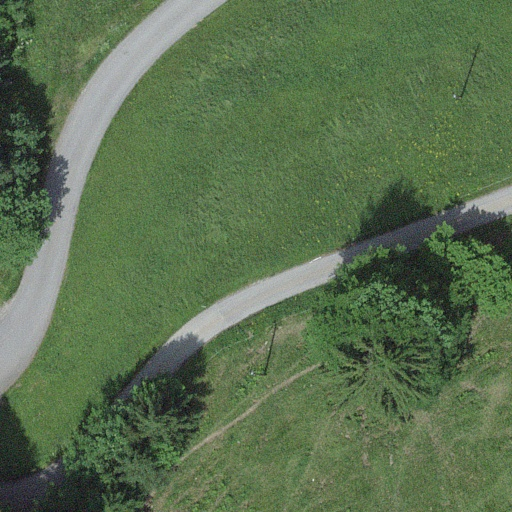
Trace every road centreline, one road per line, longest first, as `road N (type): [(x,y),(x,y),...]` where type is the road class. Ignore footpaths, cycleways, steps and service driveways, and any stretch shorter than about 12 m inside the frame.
road 1 (track): [(511,198),(243,295),(178,341),(59,476),(31,494),(0,498)]
road 2 (unclassified): [(0,355),(25,325),(42,284),(62,189),(89,123),(123,70),(199,0)]
